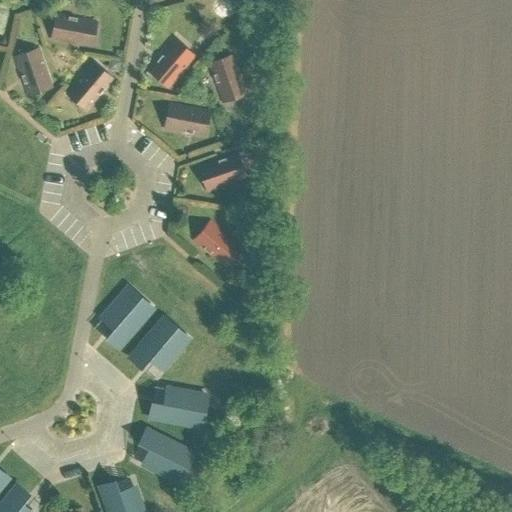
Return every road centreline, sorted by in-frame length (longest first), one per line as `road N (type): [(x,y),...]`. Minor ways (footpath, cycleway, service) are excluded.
road 1 (residential): [(24,430),(48,449),(75,453),(105,441),(110,412),(103,386),(78,374)]
road 2 (residential): [(113,148),(140,0)]
road 3 (residential): [(78,374),(100,226)]
road 4 (residential): [(113,148),(80,157),(68,176),(73,209),(100,226)]
road 5 (residential): [(100,226),(126,221),(143,200),(143,174),(113,148)]
